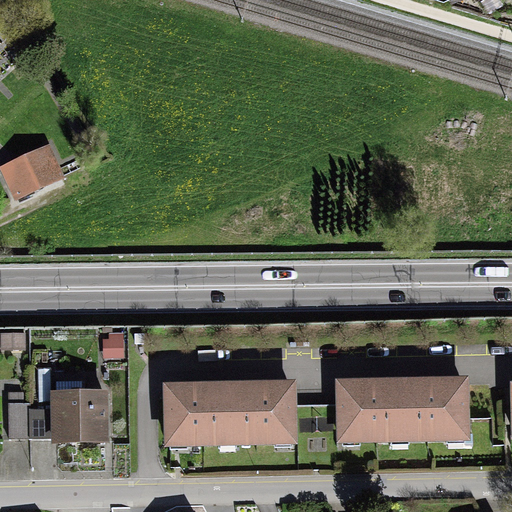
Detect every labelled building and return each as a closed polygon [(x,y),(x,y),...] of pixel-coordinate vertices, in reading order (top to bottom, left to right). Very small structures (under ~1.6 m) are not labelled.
[(46,149),(6,167),(20,197),(59,178),(46,149)] [(463,380),(327,387),(330,451),(466,444),(463,380)] [(290,387),(155,391),(157,453),(292,448),(290,387)] [(511,388),(503,389),(506,444),(511,443),(511,388)] [(97,398),(42,398),(42,447),(97,447),(97,398)] [(28,405),(6,406),(7,440),(28,439),(28,405)]
